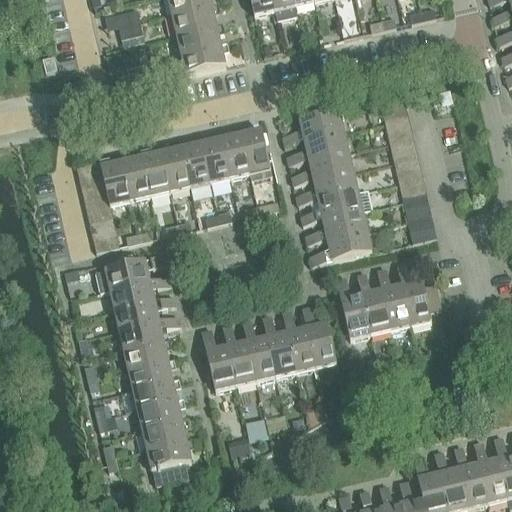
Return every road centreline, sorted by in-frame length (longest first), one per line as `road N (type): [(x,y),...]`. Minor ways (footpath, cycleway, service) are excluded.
road 1 (residential): [(0,124),(70,114),(181,117),(476,50)]
road 2 (residential): [(468,231),(504,219),(509,199),(476,50)]
road 3 (residential): [(468,231),(446,221),(423,117)]
